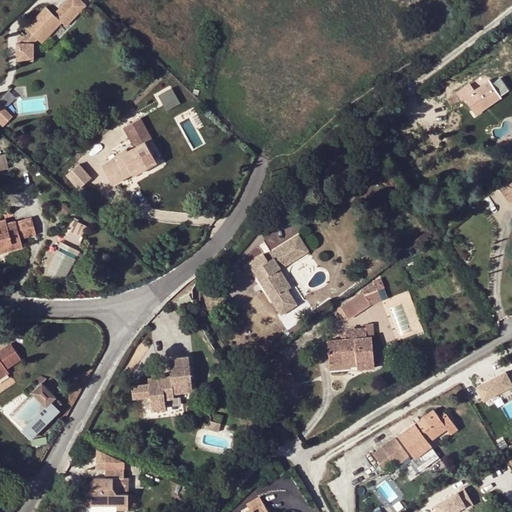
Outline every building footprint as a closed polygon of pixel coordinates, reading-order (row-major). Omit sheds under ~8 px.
[(81,0),(66,0),(60,7),(72,19),(87,4),(81,0)] [(38,40),(41,43),(49,35),(62,22),(66,25),(72,19),(60,7),(53,14),(46,7),(26,28),(29,32),(38,40)] [(34,44),(38,40),(29,32),(19,42),(17,42),(17,60),(33,60),(34,44)] [(49,35),(41,43),(44,46),(52,37),(49,35)] [(500,94),(509,88),(500,75),(491,81),(500,94)] [(465,97),(473,111),(484,104),(486,107),(501,97),(490,80),(475,90),(470,83),(456,93),(461,100),(465,97)] [(171,86),(157,93),(166,109),(180,102),(171,86)] [(0,123),(3,127),(13,116),(0,103),(0,123)] [(484,104),(473,111),(476,114),(486,107),(484,104)] [(390,113),(378,123),(382,129),(394,120),(390,113)] [(141,116),(122,124),(129,140),(139,136),(142,142),(151,138),(141,116)] [(134,175),(149,167),(143,157),(151,152),(145,141),(128,151),(126,148),(115,155),(116,157),(102,165),(113,184),(120,180),(131,174),(133,176),(134,175)] [(0,153),(0,168),(9,167),(6,152),(0,153)] [(143,157),(149,167),(157,162),(151,152),(143,157)] [(65,173),(73,182),(78,178),(84,184),(92,177),(78,161),(65,173)] [(131,174),(120,180),(121,184),(134,176),(134,175),(133,176),(131,174)] [(511,182),(501,190),(509,201),(511,198),(511,182)] [(70,210),(62,202),(58,208),(66,215),(70,210)] [(0,252),(14,249),(12,243),(21,241),(20,238),(36,233),(31,217),(16,221),(16,223),(7,226),(6,223),(5,219),(0,220),(0,252)] [(87,226),(77,221),(74,220),(72,219),(64,237),(79,243),(87,226)] [(263,234),(270,245),(295,231),(288,220),(263,234)] [(268,260),(265,255),(264,253),(244,266),(248,273),(251,272),(253,270),(260,280),(263,279),(268,287),(265,290),(271,299),(278,295),(287,290),(275,271),(308,250),(298,234),(270,252),(273,258),(268,260)] [(12,243),(14,249),(23,246),(21,241),(12,243)] [(422,243),(414,248),(417,252),(425,247),(422,243)] [(309,253),(308,250),(275,271),(287,290),(292,287),(282,270),(309,253)] [(270,252),(265,255),(268,260),(273,258),(270,252)] [(253,270),(251,272),(257,282),(260,280),(253,270)] [(381,278),(373,281),(374,284),(378,290),(385,287),(381,278)] [(263,279),(260,280),(265,290),(268,287),(263,279)] [(373,281),(362,291),(363,292),(370,304),(371,305),(382,301),(378,290),(374,284),(373,281)] [(202,292),(209,315),(228,301),(213,282),(202,292)] [(293,299),(287,290),(278,295),(284,305),(293,299)] [(363,292),(340,307),(348,319),(370,304),(363,292)] [(278,295),(271,299),(281,315),(297,305),(293,299),(284,305),(278,295)] [(327,341),(329,363),(349,361),(348,359),(356,358),(356,361),(357,368),(357,370),(374,368),(372,337),(374,337),(373,324),(366,324),(366,328),(345,330),(346,339),(327,341)] [(264,333),(251,340),(255,347),(268,339),(264,333)] [(0,379),(9,373),(6,369),(21,359),(11,343),(0,350),(0,379)] [(169,359),(171,376),(171,383),(163,384),(163,377),(149,379),(152,410),(166,408),(165,396),(164,393),(193,390),(189,357),(169,359)] [(349,361),(329,363),(330,372),(350,370),(350,368),(349,361)] [(278,369),(291,399),(301,395),(288,365),(278,369)] [(511,384),(505,372),(477,386),(484,400),(500,391),(504,398),(511,394),(511,384)] [(32,392),(46,407),(51,402),(56,397),(42,383),(32,392)] [(46,407),(23,430),(32,438),(59,410),(51,402),(46,407)] [(417,426),(415,423),(398,436),(415,458),(432,446),(429,442),(446,429),(439,418),(440,418),(433,410),(419,420),(421,423),(417,426)] [(439,418),(446,429),(451,435),(458,429),(446,413),(445,414),(442,416),(440,418),(439,418)] [(220,423),(213,421),(210,420),(209,425),(204,423),(203,428),(219,433),(221,424),(220,423)] [(394,437),(381,446),(393,462),(396,466),(409,457),(394,437)] [(381,446),(372,453),(384,469),(393,462),(381,446)] [(124,470),(124,462),(105,453),(105,470),(124,470)] [(92,480),(92,482),(92,487),(86,494),(83,491),(76,491),(74,493),(74,507),(85,507),(85,504),(116,503),(116,509),(128,509),(128,505),(135,505),(135,495),(128,495),(128,494),(124,494),(124,477),(124,470),(105,470),(105,478),(93,478),(92,480)] [(394,476),(379,484),(388,502),(403,495),(394,476)] [(92,482),(92,480),(83,491),(86,494),(92,487),(92,482)] [(196,492),(184,488),(182,493),(193,498),(196,492)] [(435,511),(452,511),(464,505),(465,507),(473,503),(465,488),(435,505),(438,510),(435,511)] [(269,511),(260,496),(247,503),(250,509),(251,511),(249,511),(269,511)]
